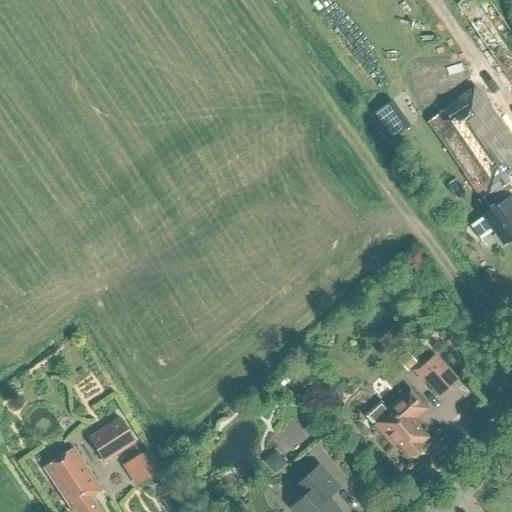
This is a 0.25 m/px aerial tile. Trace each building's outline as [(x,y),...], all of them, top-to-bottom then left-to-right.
[(511,35),(487,0),(462,0),(456,4),(511,85),(511,35)] [(401,113),(416,99),(406,87),(390,101),(401,113)] [(511,138),(475,87),(426,122),(480,198),(483,202),(490,211),(483,215),(504,244),(511,237),(511,202),(508,197),(505,200),(498,191),(511,181),(511,138)] [(390,101),(377,110),(395,136),(408,127),(390,101)] [(460,201),(466,196),(462,190),(455,195),(460,201)] [(457,302),(447,311),(452,317),(462,308),(457,302)] [(413,362),(404,352),(395,361),(404,371),(413,362)] [(414,372),(437,398),(455,381),(433,355),(414,372)] [(410,389),(387,409),(379,400),(364,416),(392,447),(395,444),(408,458),(421,445),(420,444),(427,438),(413,421),(427,409),(410,389)] [(134,443),(119,418),(88,438),(103,463),(134,443)] [(73,449),(43,469),(70,510),(73,507),(76,511),(99,511),(89,497),(100,489),(73,449)] [(120,465),(134,486),(159,470),(145,449),(120,465)] [(339,487),(319,465),(296,485),(305,495),(292,507),(296,511),(337,511),(326,499),(339,487)] [(154,475),(165,494),(171,490),(160,471),(154,475)]
